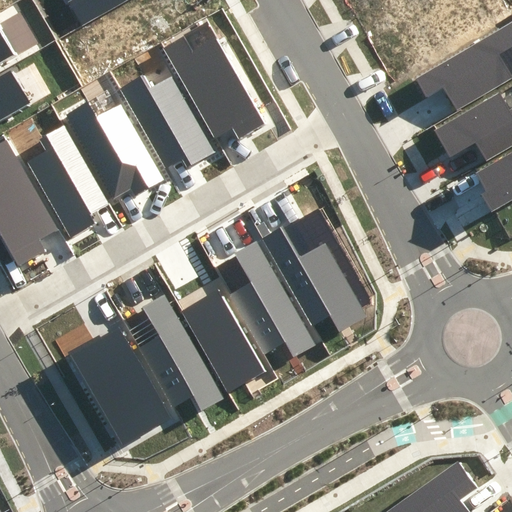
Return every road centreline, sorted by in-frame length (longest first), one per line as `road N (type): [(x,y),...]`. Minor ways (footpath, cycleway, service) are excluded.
road 1 (residential): [(0,318),(345,116)]
road 2 (tertiary): [(124,502),(249,447),(397,359),(425,333)]
road 3 (tertiary): [(459,378),(300,443),(199,511)]
road 4 (residential): [(17,392),(46,415),(93,487),(111,499)]
road 5 (residential): [(345,116),(277,0)]
road 6 (residential): [(428,318),(390,191)]
road 7 (residential): [(61,511),(20,423),(17,392)]
road 8 (residential): [(390,191),(424,222),(471,288)]
